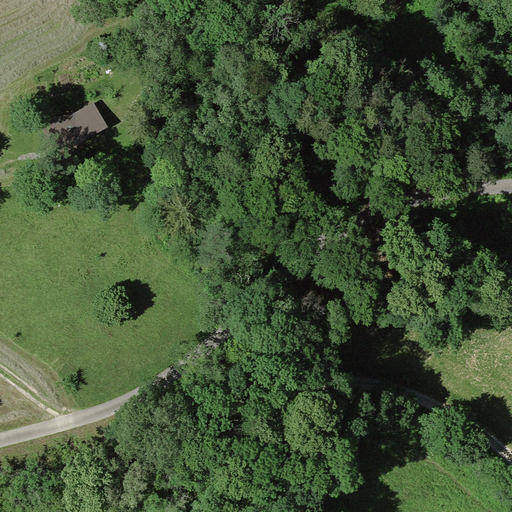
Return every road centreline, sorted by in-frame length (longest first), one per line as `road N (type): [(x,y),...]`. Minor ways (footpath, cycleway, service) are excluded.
road 1 (residential): [(0,441),(160,385),(346,224),(389,204),(459,188),(511,188)]
road 2 (track): [(511,461),(486,436),(377,384),(299,393),(175,463),(0,480)]
